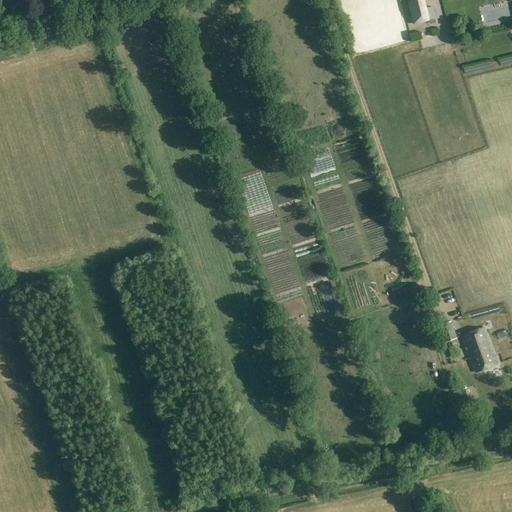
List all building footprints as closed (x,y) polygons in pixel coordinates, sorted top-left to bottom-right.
[(426,8),(423,0),(407,0),(414,24),(435,19),(432,7),(426,8)] [(446,297),(451,312),(457,310),(455,304),(457,303),(454,294),(446,297)] [(445,342),(457,338),(452,321),(439,325),(445,342)] [(494,354),(487,336),(484,328),(462,336),(467,351),(470,350),(473,357),(470,358),(472,363),(476,373),(498,364),(495,356),(491,358),(490,356),(494,354)] [(461,391),(467,405),(481,400),(475,385),(461,391)]
